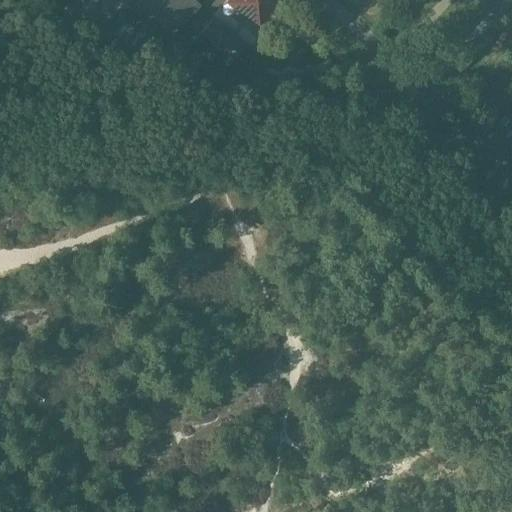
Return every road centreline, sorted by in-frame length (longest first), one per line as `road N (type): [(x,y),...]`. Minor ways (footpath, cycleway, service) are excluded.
road 1 (unknown): [(198,192),(219,158),(274,115),(417,80)]
road 2 (unknown): [(198,192),(74,245),(0,256)]
road 3 (residential): [(321,0),(424,90)]
